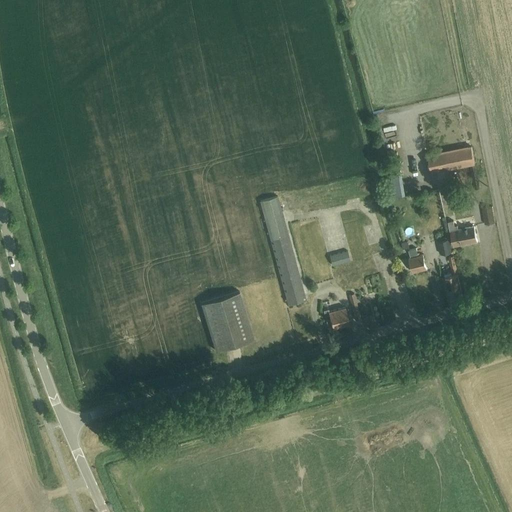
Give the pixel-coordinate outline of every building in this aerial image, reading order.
[(469,164),(474,190),(479,189),(471,147),(427,155),(430,171),(469,164)] [(261,200),(288,304),(305,300),(279,196),(261,200)] [(481,208),(483,224),(494,222),(491,206),(481,208)] [(342,219),(353,262),(369,258),(358,215),(342,219)] [(448,223),(452,247),(477,242),(474,226),(456,230),(456,227),(453,227),(452,222),(448,223)] [(304,229),(318,284),(334,280),(320,225),(304,229)] [(437,241),(440,255),(451,252),(448,239),(437,241)] [(402,250),(404,249),(406,257),(410,256),(411,257),(408,257),(412,273),(426,269),(423,254),(418,255),(416,248),(408,250),(407,242),(401,243),(402,250)] [(330,256),(332,265),(350,261),(348,251),(330,256)] [(452,275),(451,275),(451,274),(444,275),(444,277),(451,307),(464,304),(453,256),(448,257),(452,275)] [(201,303),(216,351),(254,339),(240,291),(201,303)] [(354,294),(348,295),(355,321),(361,319),(354,294)] [(331,323),(332,329),(349,325),(345,308),(329,312),(328,309),(323,311),(327,324),(331,323)]
